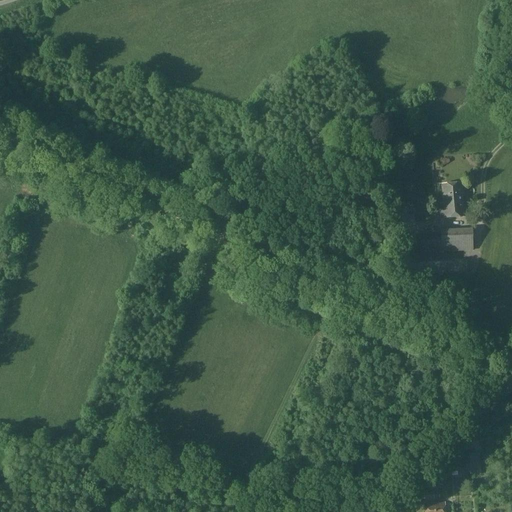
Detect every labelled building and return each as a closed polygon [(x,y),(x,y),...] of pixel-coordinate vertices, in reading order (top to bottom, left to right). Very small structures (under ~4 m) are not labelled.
[(436,139),(423,138),(423,134),(409,134),(408,146),(436,146),(436,139)] [(404,182),(394,182),(395,208),(406,207),(404,182)] [(440,219),(468,217),(467,209),(463,209),(461,183),(441,185),(443,204),(439,205),(440,219)] [(432,193),(419,193),(419,202),(432,202),(432,193)] [(440,253),(439,231),(420,232),(420,254),(440,253)] [(470,266),(470,257),(427,259),(427,268),(470,266)] [(465,474),(474,473),(473,453),(465,453),(465,474)] [(451,459),(438,469),(444,476),(445,478),(450,477),(452,476),(451,476),(451,472),(457,467),(458,467),(451,459)] [(445,511),(445,503),(425,504),(425,511),(445,511)]
